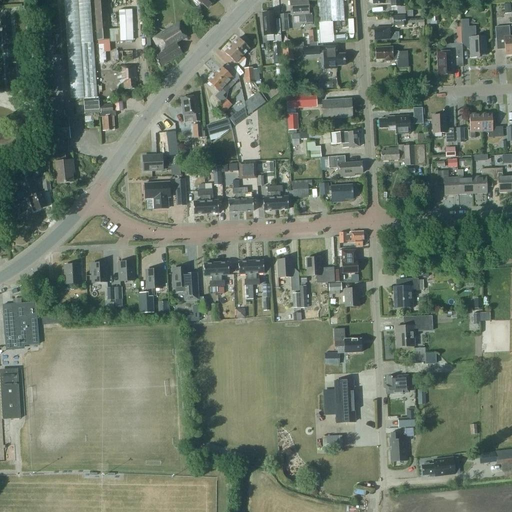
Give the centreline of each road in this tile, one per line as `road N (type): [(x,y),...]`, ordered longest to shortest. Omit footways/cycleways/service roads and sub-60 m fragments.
road 1 (residential): [(89,196),(109,215),(152,233),(373,223)]
road 2 (unclassified): [(382,479),(373,223)]
road 3 (tertiary): [(89,196),(174,82),(250,0)]
road 4 (unclassified): [(373,223),(359,0)]
road 5 (residential): [(373,223),(511,217)]
road 6 (tertiary): [(0,277),(50,242),(89,196)]
